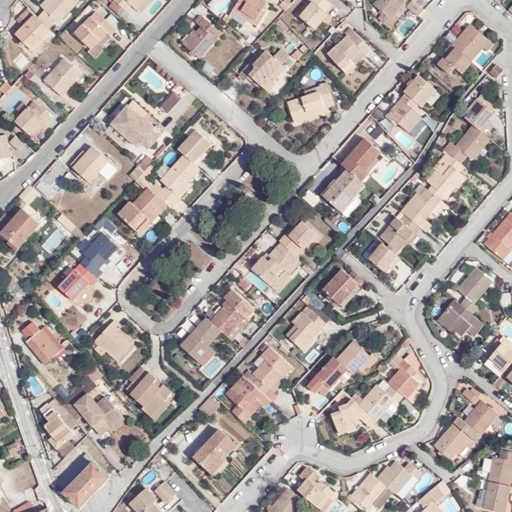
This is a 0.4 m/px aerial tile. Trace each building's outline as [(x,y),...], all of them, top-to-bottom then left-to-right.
[(51,0),(43,8),(45,11),(38,18),(49,28),(56,21),(58,23),(80,1),(78,0),(51,0)] [(45,0),(40,5),(43,8),(51,0),(45,0)] [(121,6),(126,0),(131,6),(136,9),(143,0),(113,0),(116,2),(121,6)] [(126,10),(126,11),(131,6),(126,0),(121,6),(126,10)] [(246,18),(248,15),(259,23),(266,13),(264,11),(269,2),(265,0),(239,0),(233,10),(246,18)] [(332,5),(327,0),(307,0),(301,8),(304,12),(302,15),(300,17),(315,30),(328,15),(325,13),(332,5)] [(401,5),(405,0),(377,0),(373,4),(383,13),(378,18),(389,29),(394,22),(390,18),(401,5)] [(412,0),(408,5),(419,15),(424,10),(415,2),(414,0),(413,0),(412,0)] [(119,18),(126,10),(121,6),(114,1),(108,8),(119,18)] [(394,22),(406,9),(401,5),(390,18),(394,22)] [(17,20),(24,27),(27,24),(36,15),(28,8),(17,20)] [(97,13),(93,14),(90,17),(95,22),(100,17),(97,13)] [(111,14),(106,20),(115,29),(121,23),(111,14)] [(223,19),(228,24),(232,19),(227,14),(223,19)] [(16,35),(32,51),(53,31),(49,28),(38,18),(36,15),(27,24),(24,27),(16,35)] [(246,18),(257,26),(259,23),(248,15),(246,18)] [(91,49),(107,33),(109,35),(110,36),(116,30),(115,29),(106,20),(101,16),(100,17),(95,22),(90,17),(75,34),(91,49)] [(196,22),(201,27),(197,31),(185,45),(200,58),(222,33),(202,16),(196,22)] [(284,31),(288,28),(280,20),(276,23),(284,31)] [(489,40),(471,24),(453,45),(456,47),(471,61),(472,61),(484,48),(487,51),(493,44),(489,40)] [(351,27),(345,32),(348,36),(349,38),(356,32),(351,27)] [(194,29),(182,42),(185,45),(197,31),(194,29)] [(365,56),(372,50),(356,32),(349,38),(348,36),(328,54),(347,75),(357,66),(355,64),(351,60),(361,51),(365,56)] [(105,48),(102,45),(110,36),(109,35),(107,33),(91,49),(89,51),(96,57),(105,48)] [(255,43),(249,37),(246,40),(252,46),(255,43)] [(452,44),(445,52),(447,53),(448,55),(456,47),(453,45),(452,44)] [(456,68),(463,74),(473,62),(472,61),(471,61),(456,47),(448,55),(447,53),(438,64),(450,74),(456,68)] [(268,92),(276,85),(273,82),(270,79),(283,66),(281,64),(290,56),(282,48),(273,57),(267,51),(253,65),(250,62),(244,69),(250,75),(268,92)] [(302,54),(298,50),(292,55),(297,60),(302,54)] [(351,60),(355,64),(365,56),(361,51),(351,60)] [(76,81),(82,74),(64,58),(44,80),(62,96),(68,90),(66,88),(74,79),(76,81)] [(206,61),(202,67),(211,72),(215,66),(206,61)] [(490,72),(496,78),(503,71),(497,64),(490,72)] [(273,82),(286,69),(283,66),(270,79),(273,82)] [(243,82),(250,75),(244,69),(239,74),(240,75),(238,77),(243,82)] [(29,70),(24,75),(29,79),(33,74),(29,70)] [(419,75),(404,91),(406,93),(420,105),(422,107),(436,90),(419,75)] [(7,82),(0,88),(0,89),(5,94),(11,87),(7,82)] [(320,91),(323,91),(328,107),(335,104),(328,82),(320,84),(321,87),(304,92),(306,97),(288,102),(295,123),(326,112),(325,108),(320,91)] [(179,96),(172,90),(163,101),(170,107),(179,96)] [(328,107),(323,91),(320,91),(325,108),(328,107)] [(415,111),(420,105),(406,93),(386,116),(391,121),(394,119),(398,122),(410,133),(423,119),(415,111)] [(473,108),(469,114),(465,117),(473,124),(484,133),(492,123),(489,120),(495,113),(477,99),(471,106),(473,108)] [(38,106),(33,101),(29,106),(33,111),(38,106)] [(165,112),(170,107),(163,101),(158,106),(165,112)] [(16,109),(22,114),(29,106),(23,102),(16,109)] [(35,130),(38,126),(41,129),(51,117),(38,106),(33,111),(29,106),(22,114),(15,121),(30,135),(35,130)] [(147,121),(145,122),(128,107),(113,124),(138,147),(144,140),(150,146),(163,132),(157,126),(154,128),(147,121)] [(378,121),(383,115),(377,109),(372,114),(378,121)] [(415,137),(427,123),(423,119),(410,133),(415,137)] [(475,157),(483,148),(490,139),(484,133),(473,124),(455,146),(451,142),(444,149),(461,164),(467,156),(473,160),(475,157)] [(34,138),(41,129),(38,126),(35,130),(30,135),(34,138)] [(211,144),(196,130),(178,150),(185,156),(194,164),(204,152),(211,144)] [(9,143),(6,134),(0,135),(0,142),(1,145),(4,144),(9,143)] [(366,138),(342,164),(348,169),(362,182),(369,174),(366,171),(376,159),(382,152),(366,138)] [(0,159),(3,159),(12,157),(9,143),(4,144),(1,145),(0,142),(0,159)] [(75,168),(90,182),(109,161),(93,147),(87,154),(75,168)] [(479,160),(486,151),(483,148),(475,157),(479,160)] [(467,178),(460,172),(464,166),(461,164),(444,149),(442,152),(447,157),(445,160),(447,163),(439,172),(436,170),(427,180),(432,185),(445,196),(454,186),(456,188),(458,189),(467,178)] [(87,154),(84,151),(77,159),(72,165),(75,168),(87,154)] [(198,167),(208,156),(204,152),(194,164),(198,167)] [(149,157),(148,156),(138,166),(139,168),(149,157)] [(185,156),(161,181),(167,186),(177,195),(189,182),(201,170),(198,167),(194,164),(185,156)] [(144,172),(154,161),(149,157),(139,168),(144,172)] [(369,174),(379,162),(376,159),(366,171),(369,174)] [(445,160),(436,170),(439,172),(447,163),(445,160)] [(138,166),(129,175),(131,177),(139,168),(138,166)] [(138,178),(144,172),(139,168),(131,177),(135,181),(138,178)] [(348,169),(324,196),(340,210),(352,196),(354,197),(365,185),(362,182),(348,169)] [(42,180),(36,185),(46,196),(52,191),(42,180)] [(177,202),(193,185),(189,182),(177,195),(167,186),(164,190),(177,202)] [(32,187),(30,185),(19,197),(27,203),(38,192),(32,187)] [(446,201),(448,198),(445,196),(432,185),(430,188),(443,199),(446,201)] [(445,196),(448,198),(456,188),(454,186),(445,196)] [(131,202),(120,214),(135,229),(146,217),(151,222),(167,205),(158,196),(149,188),(133,204),(131,202)] [(417,192),(401,211),(405,215),(421,228),(426,232),(432,225),(425,219),(422,217),(428,210),(431,213),(441,201),(428,190),(426,188),(420,195),(417,192)] [(443,199),(430,188),(428,190),(441,201),(443,199)] [(321,200),(309,189),(302,197),(314,207),(321,200)] [(177,202),(164,190),(158,196),(167,205),(171,208),(177,202)] [(340,210),(342,212),(354,197),(352,196),(340,210)] [(12,221),(4,214),(0,218),(0,232),(9,241),(13,237),(22,245),(40,224),(23,209),(12,221)] [(425,219),(431,213),(428,210),(422,217),(425,219)] [(511,215),(511,214),(485,245),(503,260),(511,250),(510,249),(511,246),(511,215)] [(64,215),(59,220),(71,231),(76,226),(64,215)] [(414,232),(416,234),(421,228),(405,215),(400,221),(397,218),(381,236),(389,244),(398,251),(403,245),(414,232)] [(151,222),(146,217),(135,229),(140,234),(151,222)] [(295,229),(292,226),(279,241),(281,243),(292,253),(299,246),(303,251),(317,235),(302,222),(298,227),(295,229)] [(78,228),(73,234),(76,237),(82,232),(78,228)] [(76,237),(80,241),(86,235),(82,232),(76,237)] [(412,243),(418,236),(416,234),(414,232),(403,245),(405,247),(410,241),(412,243)] [(84,254),(87,258),(81,264),(97,279),(103,273),(99,269),(106,261),(109,258),(119,248),(104,233),(84,254)] [(22,245),(13,237),(9,241),(19,249),(22,245)] [(267,253),(264,257),(252,269),(276,291),(279,293),(290,281),(287,278),(296,268),(294,265),(299,259),(297,258),(292,253),(281,243),(269,255),(267,253)] [(392,264),(394,267),(401,260),(395,255),(386,248),(382,244),(370,259),(385,271),(389,267),(392,264)] [(395,255),(398,251),(389,244),(386,248),(395,255)] [(299,246),(292,253),(297,258),(303,251),(299,246)] [(508,265),(511,260),(511,250),(503,260),(508,265)] [(250,268),(244,263),(238,270),(244,275),(250,268)] [(90,283),(93,287),(99,280),(97,279),(81,264),(59,287),(73,300),(90,283)] [(458,290),(467,298),(461,305),(472,315),(479,307),(474,303),(493,281),(476,268),(458,290)] [(340,306),(364,280),(353,270),(348,276),(342,270),(323,290),(340,306)] [(252,282),(245,276),(238,284),(245,290),(252,282)] [(164,300),(173,291),(165,283),(156,291),(164,300)] [(224,307),(216,316),(210,322),(222,333),(231,341),(250,320),(248,318),(255,311),(233,290),(224,299),(225,300),(228,302),(224,307)] [(472,315),(461,305),(455,301),(440,319),(456,333),(462,338),(469,330),(472,326),(475,329),(478,332),(484,325),(472,315)] [(315,305),(310,310),(325,324),(331,319),(315,305)] [(309,338),(318,328),(322,330),(326,325),(325,324),(310,310),(306,307),(292,323),(295,326),(286,335),(304,352),(314,342),(312,340),(309,338)] [(216,316),(214,314),(208,320),(210,322),(216,316)] [(210,322),(208,320),(206,318),(181,346),(196,361),(210,346),(222,333),(210,322)] [(454,335),(456,333),(440,319),(438,322),(454,335)] [(125,340),(116,331),(120,326),(115,321),(95,341),(120,364),(136,346),(133,343),(127,338),(125,340)] [(70,336),(77,344),(88,333),(80,326),(70,336)] [(119,330),(122,328),(120,326),(116,331),(125,340),(127,338),(133,343),(134,342),(119,330)] [(30,339),(40,352),(36,355),(44,364),(60,351),(54,344),(53,345),(48,340),(53,337),(45,327),(30,339)] [(322,330),(318,328),(309,338),(312,340),(322,330)] [(498,366),(496,369),(502,375),(511,362),(511,342),(503,335),(500,339),(498,337),(492,344),(498,349),(492,357),(490,359),(495,364),(498,366)] [(53,345),(54,344),(60,351),(63,349),(53,337),(48,340),(53,345)] [(30,339),(26,342),(36,355),(40,352),(30,339)] [(362,350),(354,343),(338,360),(348,370),(354,375),(359,370),(361,372),(366,367),(373,359),(362,350)] [(492,357),(498,349),(492,344),(485,352),(492,357)] [(218,353),(210,346),(196,361),(204,368),(218,353)] [(362,350),(373,359),(366,367),(368,369),(379,358),(366,346),(362,350)] [(249,370),(243,376),(247,380),(248,381),(252,385),(264,395),(270,401),(272,403),(278,396),(274,392),(286,378),(284,376),(292,368),(270,348),(261,356),(266,360),(254,374),(249,370)] [(402,369),(399,366),(404,360),(396,353),(388,363),(395,369),(396,367),(400,371),(402,369)] [(418,365),(410,355),(404,360),(414,369),(418,365)] [(474,356),(468,364),(471,367),(477,359),(474,356)] [(348,370),(338,360),(335,358),(308,387),(314,393),(317,390),(324,383),(331,389),(348,370)] [(388,384),(391,387),(404,397),(407,400),(416,389),(420,385),(412,378),(409,375),(412,372),(414,369),(404,360),(399,366),(402,369),(400,371),(388,384)] [(132,379),(143,367),(141,365),(129,376),(132,379)] [(154,383),(158,379),(143,367),(132,379),(139,385),(131,394),(144,407),(142,409),(152,419),(167,403),(164,400),(172,392),(163,385),(160,388),(154,383)] [(98,386),(88,374),(83,380),(92,391),(98,386)] [(243,376),(242,376),(239,380),(244,385),(248,381),(247,380),(243,376)] [(74,385),(69,379),(63,384),(68,390),(74,385)] [(163,385),(158,379),(154,383),(160,388),(163,385)] [(63,404),(67,409),(72,416),(80,410),(76,405),(88,395),(92,391),(83,380),(76,388),(69,397),(63,404)] [(262,404),(265,407),(270,401),(264,395),(252,385),(248,381),(244,385),(239,380),(226,394),(238,405),(235,409),(247,420),(254,413),(251,410),(259,401),(262,404)] [(331,389),(324,383),(317,390),(324,396),(331,389)] [(68,396),(69,397),(76,388),(74,385),(68,390),(63,384),(60,387),(68,396)] [(364,400),(359,406),(377,421),(385,412),(388,414),(404,397),(391,387),(386,393),(378,386),(364,400)] [(55,391),(63,401),(68,396),(60,387),(55,391)] [(411,404),(420,393),(416,389),(407,400),(411,404)] [(463,395),(474,405),(479,399),(468,389),(463,395)] [(364,400),(357,394),(352,399),(359,406),(364,400)] [(105,397),(96,405),(88,395),(76,405),(80,410),(84,415),(101,436),(123,418),(105,397)] [(67,409),(63,404),(57,397),(49,404),(52,407),(44,414),(50,422),(44,426),(50,433),(53,437),(51,439),(49,440),(56,449),(57,449),(68,439),(73,435),(70,430),(78,423),(76,421),(72,416),(67,409)] [(220,406),(210,398),(200,409),(205,414),(206,414),(209,416),(220,406)] [(360,419),(370,428),(377,421),(359,406),(352,399),(347,404),(339,407),(340,411),(335,413),(332,414),(339,435),(348,431),(347,427),(356,424),(354,421),(358,417),(360,419)] [(254,413),(262,404),(259,401),(251,410),(254,413)] [(499,415),(482,401),(465,423),(481,436),(487,429),(499,415)] [(169,405),(167,403),(152,419),(155,421),(169,405)] [(49,404),(41,411),(44,414),(52,407),(49,404)] [(459,419),(462,416),(450,407),(449,410),(459,419)] [(235,409),(231,412),(244,424),(247,420),(235,409)] [(76,421),(84,415),(80,410),(72,416),(76,421)] [(492,433),(504,419),(499,415),(487,429),(492,433)] [(471,438),(475,443),(481,436),(465,423),(459,419),(435,447),(451,461),(471,438)] [(210,472),(224,457),(225,459),(237,446),(220,431),(195,458),(210,472)] [(64,458),(75,446),(68,439),(57,449),(64,458)] [(12,454),(21,450),(18,444),(9,448),(12,454)] [(511,453),(501,451),(499,459),(493,458),(488,482),(490,482),(509,487),(511,473),(511,453)] [(63,492),(78,508),(108,478),(92,462),(86,454),(58,482),(64,490),(63,492)] [(213,475),(227,460),(225,459),(224,457),(210,472),(213,475)] [(395,462),(393,459),(377,478),(380,480),(395,462)] [(395,462),(380,480),(389,488),(394,492),(397,495),(413,476),(416,480),(421,474),(409,465),(405,470),(395,462)] [(423,472),(411,463),(409,465),(421,474),(423,472)] [(313,469),(307,466),(299,476),(305,481),(297,491),(320,510),(321,510),(322,511),(323,511),(337,496),(314,478),(318,474),(319,474),(313,469)] [(377,478),(371,473),(351,497),(364,507),(369,511),(374,505),(380,509),(394,492),(389,488),(380,480),(377,478)] [(413,476),(397,495),(401,498),(416,480),(413,476)] [(484,510),(494,511),(504,511),(510,487),(509,487),(490,482),(488,492),(484,510)] [(156,492),(161,498),(171,489),(166,483),(156,492)] [(167,504),(177,495),(171,489),(161,498),(167,504)] [(296,511),(304,503),(288,489),(268,511),(296,511)] [(136,511),(146,511),(154,505),(157,502),(146,490),(130,505),(136,511)] [(351,497),(350,495),(347,498),(361,510),(364,507),(351,497)] [(14,511),(36,511),(30,502),(14,511)] [(442,511),(433,502),(423,511),(442,511)]
